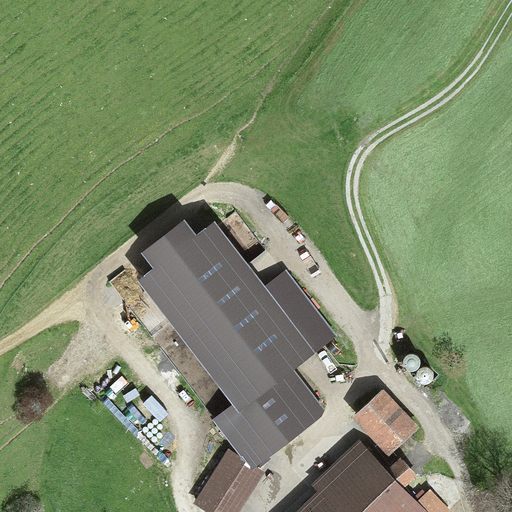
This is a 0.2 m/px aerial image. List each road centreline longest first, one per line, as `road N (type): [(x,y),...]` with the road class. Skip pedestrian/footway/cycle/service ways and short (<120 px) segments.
road 1 (track): [(376,366),(247,197),(222,186),(187,189),(54,310),(0,346)]
road 2 (track): [(376,366),(386,348),(385,294),(351,195),(357,156),(454,92),(511,10)]
road 3 (track): [(386,348),(395,367),(443,410),(472,479),(476,511)]
road 4 (unclassified): [(266,511),(291,452),(376,366)]
